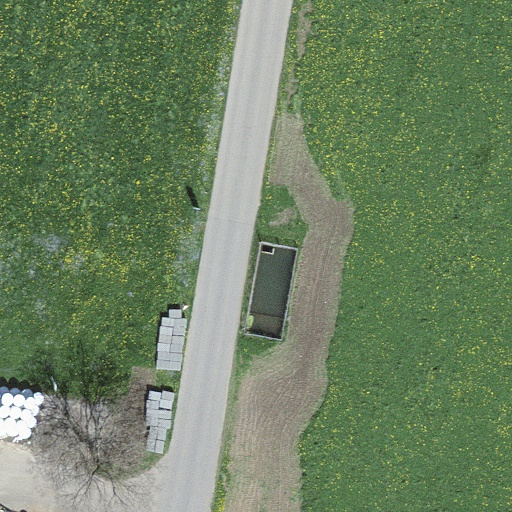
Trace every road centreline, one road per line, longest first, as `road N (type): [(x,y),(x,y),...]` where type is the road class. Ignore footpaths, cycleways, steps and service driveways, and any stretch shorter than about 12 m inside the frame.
road 1 (tertiary): [(180,511),(228,214)]
road 2 (tertiary): [(263,0),(228,214)]
